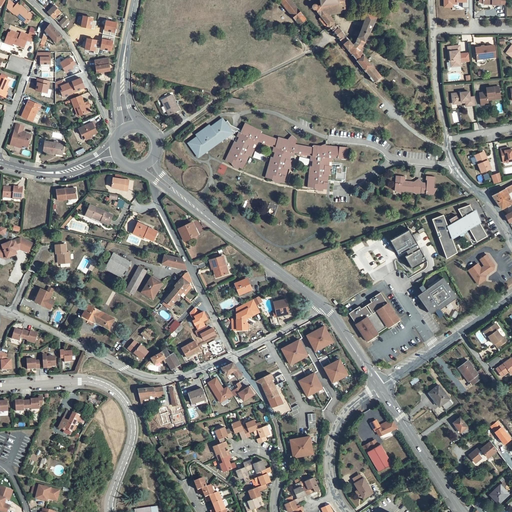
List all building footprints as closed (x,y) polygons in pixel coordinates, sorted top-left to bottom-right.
[(26,23),(33,16),(18,3),(16,6),(9,0),(8,0),(7,7),(11,11),(14,14),(15,13),(26,23)] [(349,0),(333,0),(323,2),(325,15),(320,16),(320,14),(317,15),(318,18),(317,18),(324,27),(322,28),(330,38),(332,36),(338,31),(333,25),(353,20),(349,0)] [(483,2),(483,3),(480,3),(479,10),(483,10),(484,13),(488,13),(493,13),(501,14),(501,13),(506,13),(506,6),(501,6),(501,2),(483,2)] [(290,4),(283,11),(302,35),(309,28),(290,4)] [(54,6),(47,12),(53,18),(59,12),(54,6)] [(92,17),(82,15),(80,26),(94,28),(96,21),(91,20),(92,17)] [(65,17),(58,23),(63,29),(69,22),(65,17)] [(116,22),(106,20),(103,33),(115,36),(116,29),(115,29),(116,22)] [(380,27),(370,23),(360,47),(373,58),(374,55),(372,54),(373,51),(371,49),(380,27)] [(56,43),(62,37),(50,24),(45,30),(48,34),(56,43)] [(45,30),(42,39),(40,43),(44,45),(48,34),(45,30)] [(21,35),(11,31),(10,34),(9,35),(11,38),(10,43),(13,44),(24,48),(27,41),(31,43),(35,34),(30,32),(29,36),(22,33),(21,35)] [(338,31),(332,36),(347,55),(352,49),(338,31)] [(115,37),(102,35),(100,47),(112,49),(112,44),(113,44),(115,37)] [(96,39),(86,38),(85,49),(94,50),(93,53),(98,54),(99,46),(95,45),(96,39)] [(357,55),(352,49),(347,55),(360,72),(358,74),(365,83),(367,81),(378,94),(384,88),(369,68),(370,68),(368,65),(370,64),(373,58),(360,47),(358,54),(357,55)] [(461,54),(449,56),(451,70),(452,70),(452,75),(462,75),(460,60),(462,59),(461,54)] [(495,54),(477,56),(479,70),(484,69),(484,68),(497,66),(495,54)] [(107,58),(94,60),(96,73),(109,71),(107,58)] [(173,101),(175,100),(172,95),(161,100),(169,115),(180,110),(177,105),(175,106),(173,101)] [(501,95),(488,97),(488,101),(481,102),(483,114),(490,113),(490,108),(492,108),(492,109),(502,107),(501,95)] [(84,104),(81,96),(71,99),(75,108),(77,107),(80,115),(90,111),(88,107),(90,106),(88,102),(84,104)] [(25,113),(23,113),(22,117),(33,122),(38,109),(39,110),(41,106),(29,100),(27,104),(29,105),(25,113)] [(471,101),(453,103),(455,113),(467,112),(468,115),(478,114),(476,105),(471,106),(471,101)] [(231,130),(236,132),(237,131),(239,132),(240,133),(241,130),(230,125),(227,121),(225,123),(222,119),(211,127),(210,125),(196,135),(197,137),(188,144),(199,158),(221,141),(220,139),(231,131),(231,130)] [(92,122),(79,129),(81,134),(83,133),(87,140),(91,138),(90,136),(97,133),(92,122)] [(261,133),(262,131),(245,123),(242,129),(241,130),(240,133),(239,132),(237,137),(241,139),(239,143),(234,141),(225,161),(234,165),(233,167),(238,169),(239,167),(243,169),(249,156),(251,157),(255,149),(252,147),(254,144),(257,145),(258,142),(259,139),(258,139),(261,133)] [(24,127),(16,125),(11,145),(15,147),(16,144),(23,146),(23,143),(29,145),(31,136),(26,134),(26,133),(22,132),(24,127)] [(276,145),(278,139),(261,133),(258,139),(259,139),(275,145),(276,145)] [(295,144),(297,139),(292,135),(288,140),(278,137),(278,139),(276,145),(275,145),(274,147),(272,152),(277,153),(275,158),(271,157),(265,178),(275,180),(275,182),(280,184),(280,181),(284,182),(288,169),(290,169),(293,161),(290,160),(291,156),(294,157),(295,153),(295,151),(294,150),(295,144)] [(63,145),(45,142),(43,152),(63,155),(64,146),(63,145)] [(312,154),(313,148),(295,144),(294,150),(295,151),(311,154),(312,154)] [(347,147),(339,147),(339,148),(326,147),(326,145),(321,145),(321,146),(313,145),(313,148),(312,154),(311,154),(310,156),(310,161),(315,161),(314,167),(310,166),(307,188),(318,188),(318,191),(323,191),(323,189),(327,189),(328,175),(331,175),(332,166),(329,166),(329,162),(332,162),(332,158),(347,160),(348,154),(346,153),(347,147)] [(508,147),(500,148),(503,162),(511,160),(511,148),(509,149),(508,147)] [(484,152),(474,156),(481,173),(491,169),(484,152)] [(493,183),(501,181),(499,172),(491,174),(493,183)] [(434,188),(435,177),(426,176),(426,180),(427,180),(427,183),(427,185),(423,184),(423,182),(422,182),(414,182),(414,183),(408,183),(408,184),(405,184),(405,181),(405,176),(396,175),(395,190),(401,194),(402,191),(413,192),(413,191),(421,191),(421,193),(426,193),(426,194),(431,195),(432,188),(434,188)] [(128,180),(112,178),(111,188),(119,189),(122,189),(122,191),(126,191),(128,180)] [(511,184),(493,194),(500,208),(511,202),(511,200),(509,193),(511,191),(511,184)] [(14,188),(4,187),(3,197),(13,198),(13,199),(22,200),(23,188),(14,187),(14,188)] [(65,189),(56,190),(58,201),(77,199),(76,189),(65,190),(65,189)] [(119,199),(116,206),(122,208),(124,201),(119,199)] [(108,225),(113,215),(96,207),(90,205),(85,215),(91,218),(92,217),(93,215),(101,219),(100,221),(108,225)] [(439,237),(447,259),(457,253),(452,239),(450,233),(454,232),(456,234),(465,228),(468,227),(469,229),(477,242),(487,236),(479,222),(480,222),(478,217),(477,217),(474,211),(473,212),(470,205),(458,209),(463,218),(459,220),(457,215),(449,220),(452,224),(448,226),(444,215),(432,219),(437,233),(439,232),(441,236),(439,237)] [(143,238),(144,237),(153,241),(158,231),(138,222),(134,231),(142,234),(141,237),(143,238)] [(184,241),(198,234),(192,222),(178,229),(184,241)] [(452,239),(469,229),(468,227),(465,228),(456,234),(454,232),(450,233),(452,239)] [(408,230),(390,241),(398,256),(405,251),(407,254),(408,255),(404,257),(411,269),(426,260),(408,230)] [(20,250),(29,253),(33,242),(20,237),(15,239),(14,242),(10,241),(1,244),(0,247),(0,246),(0,257),(5,259),(15,256),(17,251),(20,250)] [(66,244),(55,245),(56,254),(57,253),(60,253),(61,263),(70,263),(69,252),(66,252),(66,244)] [(126,271),(131,263),(113,253),(105,268),(122,278),(124,275),(126,271)] [(169,256),(165,255),(162,265),(172,266),(172,265),(186,268),(182,259),(169,256)] [(490,272),(494,269),(494,266),(487,255),(481,259),(485,265),(482,268),(479,263),(468,270),(478,284),(485,279),(487,274),(490,272)] [(218,277),(229,273),(223,256),(209,260),(212,269),(213,269),(216,268),(218,277)] [(0,277),(6,280),(11,268),(0,263),(0,277)] [(146,271),(139,267),(127,290),(134,294),(136,289),(146,271)] [(189,284),(190,283),(192,281),(188,272),(186,274),(183,277),(182,277),(174,286),(176,287),(183,292),(189,284)] [(162,283),(152,277),(143,291),(153,298),(162,283)] [(417,295),(430,314),(435,311),(439,308),(439,310),(440,310),(443,307),(451,302),(457,297),(443,277),(426,289),(422,292),(417,295)] [(239,295),(252,289),(247,278),(234,284),(239,295)] [(192,287),(189,284),(183,292),(185,294),(192,287)] [(180,295),(183,292),(176,287),(165,300),(165,301),(163,304),(168,308),(171,305),(180,295)] [(49,299),(52,294),(41,289),(35,301),(46,306),(51,308),(54,301),(49,299)] [(360,308),(349,315),(369,343),(375,339),(379,336),(378,335),(388,328),(389,330),(395,326),(400,322),(381,294),(370,301),(372,304),(362,310),(360,308)] [(270,318),(272,326),(279,324),(277,317),(289,314),(285,299),(274,302),(277,313),(273,313),(274,317),(270,318)] [(109,329),(114,319),(88,305),(81,318),(93,325),(95,321),(109,329)] [(236,330),(248,330),(247,318),(236,319),(236,330)] [(172,333),(180,324),(176,321),(170,327),(171,328),(169,330),(172,333)] [(174,336),(183,326),(180,324),(172,333),(171,334),(174,336)] [(493,325),(485,330),(489,335),(488,336),(491,339),(494,344),(495,343),(497,347),(506,341),(504,337),(502,338),(496,330),(493,325)] [(324,326),(307,335),(315,351),(333,342),(324,326)] [(24,339),(27,332),(23,331),(22,332),(15,329),(12,339),(20,341),(21,338),(24,339)] [(148,339),(151,336),(144,331),(141,334),(148,339)] [(30,333),(27,332),(24,339),(27,340),(27,342),(35,344),(38,334),(30,332),(30,333)] [(308,355),(299,340),(282,349),(290,364),(308,355)] [(141,359),(148,351),(140,344),(140,345),(134,341),(128,349),(133,353),(133,352),(141,359)] [(200,351),(195,341),(181,348),(186,356),(191,354),(192,355),(200,351)] [(172,369),(180,364),(173,353),(169,355),(166,349),(151,358),(155,364),(165,358),(172,369)] [(64,351),(60,351),(61,359),(64,359),(65,362),(73,362),(72,351),(64,352),(64,351)] [(7,358),(0,355),(0,360),(1,361),(2,370),(12,369),(11,360),(6,361),(7,358)] [(56,366),(55,357),(47,357),(47,355),(43,355),(43,360),(43,368),(47,368),(47,367),(56,366)] [(40,369),(39,361),(36,361),(36,359),(27,360),(28,369),(40,369)] [(339,359),(324,367),(332,382),(348,374),(339,359)] [(504,363),(499,366),(504,374),(509,371),(511,374),(511,373),(511,360),(505,365),(504,363)] [(468,361),(458,368),(462,373),(463,372),(473,384),(481,378),(478,374),(468,361)] [(238,378),(243,375),(233,362),(228,365),(222,368),(226,376),(233,371),(238,378)] [(499,366),(496,369),(501,376),(504,374),(499,366)] [(463,372),(462,373),(471,385),(473,384),(463,372)] [(480,374),(485,381),(489,379),(484,372),(480,374)] [(272,407),(283,403),(276,387),(272,380),(274,379),(272,374),(271,373),(256,381),(261,383),(268,400),(272,407)] [(314,373),(299,381),(307,396),(322,388),(314,373)] [(413,385),(419,381),(416,376),(414,377),(415,379),(411,382),(413,385)] [(242,393),(251,385),(245,378),(241,380),(242,381),(236,385),(242,393)] [(449,400),(450,399),(439,385),(429,393),(439,407),(442,405),(449,400)] [(162,387),(154,387),(138,389),(140,396),(150,395),(155,395),(155,397),(164,396),(162,387)] [(192,404),(206,399),(202,388),(188,393),(192,404)] [(172,400),(178,399),(176,391),(170,392),(172,400)] [(31,401),(27,401),(28,409),(31,409),(31,410),(39,410),(39,407),(42,407),(43,403),(43,398),(38,398),(38,400),(31,400),(31,401)] [(23,400),(15,401),(16,411),(24,411),(24,409),(28,409),(27,401),(23,401),(23,400)] [(446,409),(452,404),(449,400),(442,405),(446,409)] [(65,429),(72,432),(80,417),(68,411),(60,425),(59,428),(65,431),(65,429)] [(308,427),(316,427),(315,413),(308,413),(308,427)] [(461,432),(468,427),(460,417),(453,423),(460,432),(461,432)] [(254,420),(246,423),(247,427),(243,429),(247,438),(250,437),(251,436),(249,432),(253,430),(262,427),(260,422),(256,424),(254,420)] [(379,436),(397,428),(393,421),(389,423),(388,422),(379,426),(376,420),(371,423),(376,432),(377,431),(379,436)] [(240,421),(231,424),(235,433),(239,431),(242,440),(247,438),(243,429),(240,421)] [(264,441),(267,440),(265,436),(270,434),(266,425),(262,427),(253,430),(255,435),(259,433),(261,437),(257,439),(257,440),(258,443),(264,441)] [(229,439),(233,437),(230,428),(225,430),(224,427),(215,430),(218,437),(220,443),(225,441),(223,437),(227,436),(229,439)] [(464,436),(471,431),(468,427),(461,432),(464,436)] [(471,440),(476,435),(473,431),(468,436),(471,440)] [(292,458),(313,454),(310,435),(289,438),(292,458)] [(220,443),(213,446),(217,455),(220,453),(221,458),(230,454),(229,451),(228,450),(225,451),(224,447),(228,445),(226,441),(225,441),(220,443)] [(495,453),(497,451),(490,442),(482,448),(480,446),(470,454),(472,457),(471,458),(475,463),(481,459),(479,456),(484,453),(488,458),(495,453)] [(165,458),(169,455),(162,446),(158,450),(165,458)] [(490,461),(497,456),(495,453),(488,458),(490,461)] [(231,469),(236,467),(235,462),(230,464),(229,460),(232,459),(231,457),(230,454),(221,458),(223,462),(220,463),(223,472),(231,469)] [(176,473),(180,469),(169,455),(165,458),(176,473)] [(252,459),(248,461),(251,470),(255,468),(258,476),(263,475),(261,470),(265,469),(262,460),(253,463),(252,459)] [(248,461),(243,463),(245,467),(236,470),(240,479),(244,477),(246,481),(250,480),(247,471),(251,470),(248,461)] [(266,484),(270,482),(267,473),(272,471),(270,467),(265,469),(261,470),(263,475),(258,476),(254,478),(256,483),(260,481),(262,485),(266,484)] [(315,492),(320,490),(313,477),(305,481),(307,485),(303,487),(306,494),(307,496),(311,494),(309,490),(313,488),(315,492)] [(203,478),(194,481),(198,490),(207,487),(203,478)] [(363,498),(373,493),(364,478),(354,483),(363,498)] [(507,487),(505,489),(500,485),(503,483),(500,480),(492,487),(495,490),(490,494),(499,504),(511,491),(507,487)] [(297,488),(294,490),(298,498),(294,500),(295,504),(304,500),(302,497),(306,494),(303,487),(301,482),(296,485),(297,488)] [(58,491),(34,484),(31,494),(36,496),(48,499),(56,501),(58,491)] [(252,499),(261,496),(259,491),(267,488),(266,484),(262,485),(249,490),(252,499)] [(205,497),(214,494),(211,485),(207,487),(198,490),(200,495),(204,493),(205,497)] [(10,490),(3,487),(0,493),(0,511),(1,511),(7,511),(10,506),(4,504),(5,499),(6,500),(10,490)] [(213,504),(222,501),(218,492),(214,494),(205,497),(207,502),(211,500),(212,501),(213,504)] [(252,511),(251,509),(260,506),(258,502),(262,500),(261,496),(252,499),(248,501),(249,505),(245,507),(247,511),(252,511)] [(292,496),(287,498),(289,502),(285,504),(288,511),(289,511),(293,511),(300,511),(303,511),(304,511),(302,507),(302,506),(297,508),(295,504),(294,500),(292,496)] [(211,511),(218,511),(225,510),(222,501),(213,504),(214,507),(215,508),(210,510),(211,511)]
